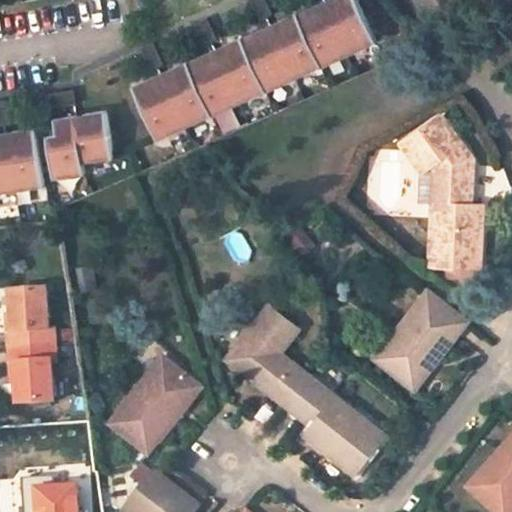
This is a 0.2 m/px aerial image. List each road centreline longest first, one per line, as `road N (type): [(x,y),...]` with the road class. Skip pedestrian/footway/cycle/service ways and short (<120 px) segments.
road 1 (residential): [(495,365),(379,511)]
road 2 (residential): [(415,0),(511,120)]
